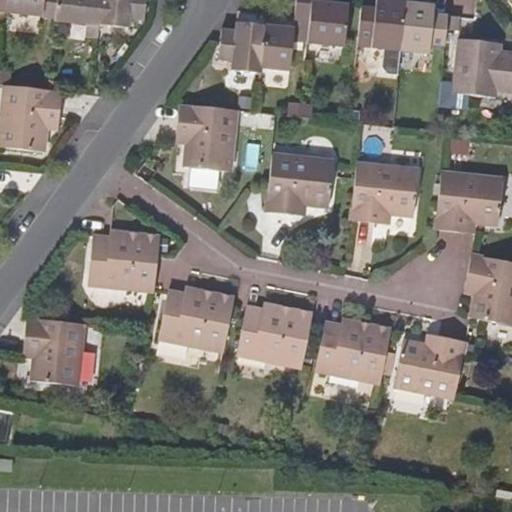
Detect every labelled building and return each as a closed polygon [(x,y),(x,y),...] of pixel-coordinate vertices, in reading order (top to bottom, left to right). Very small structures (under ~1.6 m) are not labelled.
[(5,0),(4,11),(54,17),(56,0),(5,0)] [(101,0),(56,0),(54,17),(54,21),(85,24),(83,35),(97,36),(98,25),(101,0)] [(101,0),(98,25),(127,28),(129,17),(144,19),(146,0),(101,0)] [(293,40),(306,40),(310,0),(294,0),(293,17),(292,29),(266,26),(262,68),(290,71),(293,40)] [(333,5),(333,0),(310,0),(306,40),(306,43),(343,47),(347,7),(333,5)] [(397,77),(399,52),(404,4),(375,0),(374,9),(361,7),(357,38),(371,40),(369,48),(382,50),(380,67),(387,75),(397,77)] [(428,46),(444,47),(446,31),(447,17),(435,16),(431,15),(432,7),(404,4),(399,52),(427,55),(428,46)] [(458,32),(460,18),(447,17),(446,31),(458,32)] [(222,30),(219,60),(234,62),(233,70),(261,73),(262,68),(266,26),(238,23),(235,22),(235,31),(222,30)] [(356,46),(369,48),(371,40),(357,38),(356,46)] [(490,53),(491,43),(457,41),(451,94),(495,98),(496,93),(511,94),(511,55),(500,54),(490,53)] [(500,45),(491,43),(490,53),(500,54),(500,45)] [(218,69),(233,70),(234,62),(219,60),(218,69)] [(9,73),(0,71),(0,86),(5,86),(8,86),(9,73)] [(0,148),(44,152),(46,129),(48,119),(59,120),(63,93),(47,91),(8,86),(5,86),(0,142),(0,148)] [(285,103),(284,117),(298,118),(300,105),(285,103)] [(178,105),(175,134),(188,136),(187,146),(184,169),(228,174),(237,111),(178,105)] [(311,106),(300,105),(298,118),(310,119),(311,106)] [(59,130),(59,120),(48,119),(46,129),(59,130)] [(173,143),(187,146),(188,136),(175,134),(173,143)] [(265,212),(293,216),(294,204),(305,205),(328,208),(334,163),(272,157),(269,181),(265,212)] [(350,222),(377,226),(379,214),(389,215),(413,217),(418,173),(356,166),(350,222)] [(464,223),(474,224),(497,226),(502,183),(441,175),(435,232),(463,235),(464,223)] [(304,217),(305,205),(294,204),(293,216),(304,217)] [(387,227),(389,215),(379,214),(377,226),(387,227)] [(472,236),(474,224),(464,223),(463,235),(472,236)] [(107,235),(107,243),(120,244),(121,237),(107,235)] [(158,241),(121,237),(120,244),(107,243),(91,241),(86,287),(153,294),(156,260),(158,241)] [(474,297),(469,319),(511,327),(511,264),(470,256),(465,284),(477,287),(474,297)] [(463,295),(474,297),(477,287),(465,284),(463,295)] [(185,289),(183,296),(198,300),(200,292),(185,289)] [(234,299),(200,292),(198,300),(183,296),(167,293),(158,338),(223,352),(234,299)] [(262,305),(261,312),(275,315),(276,308),(262,305)] [(311,315),(276,308),(275,315),(261,312),(245,308),(235,354),(301,368),(311,315)] [(25,319),(21,348),(34,349),(32,360),(29,383),(75,388),(82,326),(26,319),(25,319)] [(343,321),(342,328),(356,331),(357,325),(343,321)] [(391,331),(357,325),(356,331),(342,328),(326,324),(315,371),(380,385),(391,331)] [(428,336),(425,348),(435,350),(438,338),(428,336)] [(391,388),(453,400),(464,343),(438,338),(435,350),(425,348),(401,343),(391,388)] [(20,358),(32,360),(34,349),(21,348),(20,358)] [(0,448),(8,450),(16,417),(1,414),(0,413),(0,448)]
